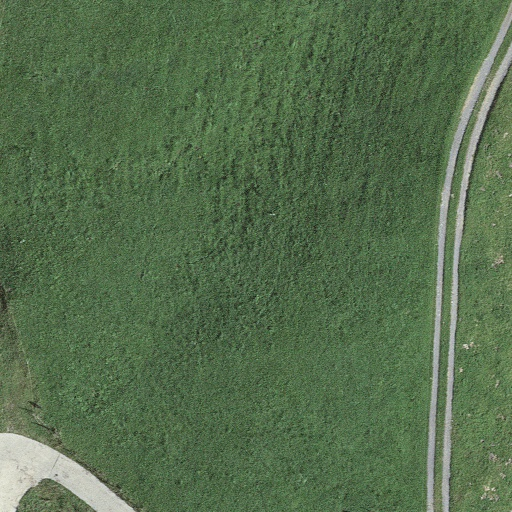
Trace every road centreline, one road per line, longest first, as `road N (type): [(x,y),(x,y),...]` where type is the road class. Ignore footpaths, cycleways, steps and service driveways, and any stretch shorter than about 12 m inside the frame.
road 1 (track): [(511,31),(480,92),(454,181),(436,511)]
road 2 (track): [(118,511),(55,464),(0,445)]
